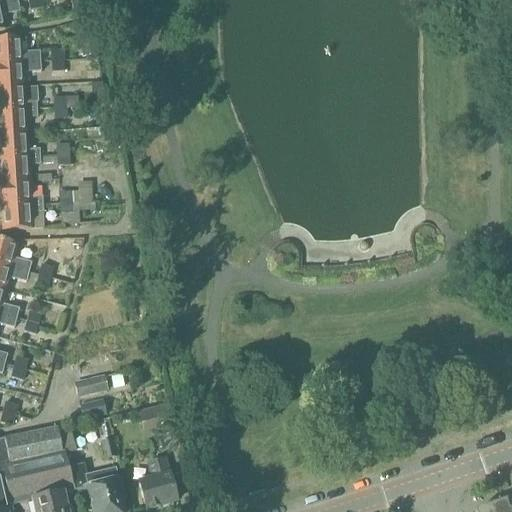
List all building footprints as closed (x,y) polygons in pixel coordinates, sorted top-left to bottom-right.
[(39,0),(35,0),(28,2),(30,12),(42,9),(39,0)] [(91,38),(79,40),(82,60),(94,58),(91,38)] [(0,42),(0,66),(21,65),(20,41),(0,42)] [(50,53),(51,64),(63,63),(63,52),(50,53)] [(63,63),(51,64),(51,74),(64,73),(63,63)] [(0,66),(0,90),(23,89),(21,65),(0,66)] [(23,89),(0,90),(0,114),(36,112),(36,104),(24,105),(23,89)] [(53,101),(54,111),(66,110),(65,100),(53,101)] [(66,110),(54,111),(54,122),(67,121),(66,110)] [(36,112),(0,114),(0,137),(26,136),(25,120),(37,119),(36,112)] [(26,136),(0,137),(0,161),(39,159),(39,152),(27,152),(26,136)] [(56,148),(57,158),(69,158),(68,147),(56,148)] [(69,158),(57,158),(57,168),(69,168),(69,158)] [(39,159),(0,161),(0,185),(29,184),(28,168),(40,167),(39,159)] [(29,184),(0,185),(0,201),(1,209),(42,207),(42,199),(30,200),(29,184)] [(71,194),(59,195),(59,206),(72,205),(71,194)] [(72,205),(59,206),(61,226),(79,225),(79,215),(72,215),(72,205)] [(43,231),(43,214),(42,207),(1,209),(2,234),(32,232),(43,231)] [(0,267),(10,270),(12,263),(17,247),(0,243),(0,267)] [(0,292),(4,294),(10,270),(0,267),(0,292)] [(41,268),(38,278),(50,281),(53,271),(41,268)] [(53,271),(50,281),(70,286),(73,276),(53,271)] [(50,281),(38,278),(36,288),(47,291),(50,281)] [(29,314),(26,324),(38,327),(40,317),(29,314)] [(38,327),(26,324),(24,334),(35,337),(38,327)] [(17,360),(14,370),(25,373),(28,363),(17,360)] [(25,373),(14,370),(11,380),(23,383),(25,373)] [(103,377),(73,384),(76,400),(107,393),(103,377)] [(102,403),(79,409),(82,423),(106,417),(102,403)] [(4,406),(2,416),(13,419),(16,409),(4,406)] [(144,442),(157,439),(174,434),(168,408),(136,416),(144,442)] [(13,419),(2,416),(0,421),(0,425),(11,429),(13,419)] [(11,441),(26,505),(32,504),(33,511),(65,511),(62,497),(73,494),(64,456),(62,457),(56,431),(11,441)] [(9,511),(9,509),(26,505),(11,441),(4,442),(3,442),(0,442),(0,511),(9,511)] [(112,444),(100,447),(104,462),(116,459),(112,444)] [(163,462),(148,466),(152,482),(138,486),(145,511),(161,507),(162,511),(172,508),(171,505),(175,504),(168,477),(167,478),(163,462)] [(114,473),(85,479),(88,490),(83,491),(88,510),(92,509),(92,511),(120,511),(118,504),(123,503),(118,483),(117,483),(114,473)] [(488,511),(511,511),(511,503),(495,508),(495,509),(488,511)]
